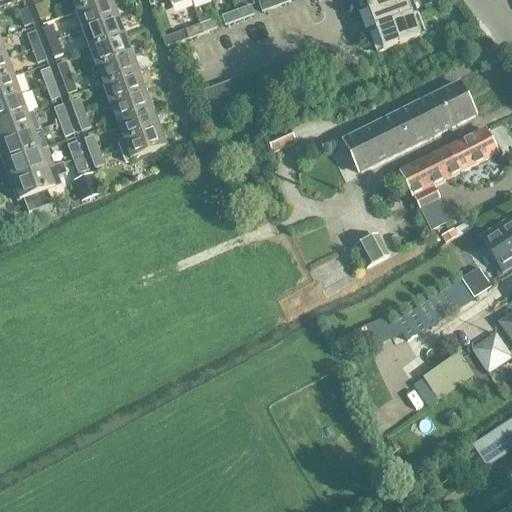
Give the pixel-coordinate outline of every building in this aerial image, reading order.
[(70,0),(75,13),(111,0),(110,0),(70,0)] [(115,12),(111,0),(75,13),(82,31),(117,18),(119,17),(117,11),(115,12)] [(262,13),(277,8),(273,0),(269,0),(259,4),(262,13)] [(363,0),(366,9),(390,0),(363,0)] [(405,0),(390,0),(366,9),(374,30),(411,16),(405,0)] [(44,3),(34,6),(39,20),(49,17),(44,3)] [(251,7),(236,12),(240,21),(254,16),(251,7)] [(32,24),(27,9),(18,13),(23,27),(32,24)] [(222,17),(225,27),(240,21),(236,12),(222,17)] [(411,16),(374,30),(383,52),(419,38),(411,16)] [(82,31),(89,50),(124,37),(124,36),(126,36),(124,30),(122,30),(117,18),(82,31)] [(214,20),(200,26),(203,35),(217,29),(214,20)] [(42,29),(48,44),(58,41),(52,26),(42,29)] [(188,40),(203,35),(200,26),(185,31),(188,40)] [(26,35),(31,50),(41,47),(35,32),(26,35)] [(130,53),(124,37),(89,50),(96,68),(133,54),(132,52),(130,53)] [(63,55),(58,41),(48,44),(53,59),(63,55)] [(37,65),(46,61),(41,47),(31,50),(37,65)] [(333,71),(324,47),(312,51),(321,75),(333,71)] [(321,75),(312,51),(302,55),(311,80),(321,75)] [(99,77),(102,86),(140,72),(133,54),(96,68),(90,70),(93,79),(99,77)] [(311,80),(302,55),(291,59),(300,84),(311,80)] [(6,59),(0,61),(0,82),(13,78),(6,59)] [(300,84),(291,59),(280,64),(289,88),(300,84)] [(56,66),(61,81),(71,78),(66,63),(56,66)] [(289,88),(280,64),(269,68),(278,92),(289,88)] [(278,92),(269,68),(258,72),(267,96),(278,92)] [(40,72),(45,87),(54,84),(49,69),(40,72)] [(146,88),(140,72),(102,86),(109,105),(144,92),(143,89),(146,88)] [(267,96),(258,72),(247,76),(256,100),(267,96)] [(256,100),(247,76),(236,80),(245,104),(256,100)] [(13,78),(0,82),(0,103),(20,96),(13,78)] [(71,78),(61,81),(67,96),(76,92),(71,78)] [(245,104),(236,80),(225,84),(234,108),(245,104)] [(54,84),(45,87),(50,102),(59,98),(54,84)] [(234,108),(225,84),(214,88),(224,112),(234,108)] [(474,117),(473,116),(458,84),(345,140),(360,173),(474,117)] [(214,88),(203,92),(212,116),(224,112),(214,88)] [(116,123),(151,110),(144,92),(109,105),(116,123)] [(0,124),(32,113),(25,94),(20,96),(0,103),(0,124)] [(69,103),(75,118),(84,114),(79,100),(69,103)] [(53,109),(58,124),(68,120),(62,106),(53,109)] [(153,110),(151,110),(116,123),(123,141),(159,128),(153,110)] [(32,113),(0,124),(0,145),(33,133),(39,131),(32,113)] [(84,114),(75,118),(80,133),(90,129),(84,114)] [(63,138),(73,135),(68,120),(58,124),(63,138)] [(159,128),(123,141),(123,142),(117,144),(124,162),(130,160),(165,147),(164,146),(166,145),(159,128)] [(497,156),(494,150),(485,130),(401,171),(425,222),(444,213),(432,188),(497,156)] [(40,152),(33,133),(0,145),(0,152),(5,165),(40,152)] [(290,133),(268,143),(273,154),(295,144),(290,133)] [(92,137),(83,140),(88,155),(98,152),(92,137)] [(435,148),(442,144),(439,138),(403,156),(408,167),(437,153),(435,148)] [(66,146),(72,161),(81,158),(76,143),(66,146)] [(40,152),(5,165),(3,165),(10,183),(11,182),(11,183),(47,170),(53,168),(46,149),(40,152)] [(103,166),(98,152),(88,155),(94,170),(103,166)] [(86,172),(81,158),(72,161),(77,176),(86,172)] [(54,189),(47,170),(11,183),(10,184),(17,203),(54,189)] [(82,201),(97,196),(90,177),(75,182),(82,201)] [(511,228),(511,229),(507,222),(481,239),(504,275),(511,269),(511,228)] [(377,237),(356,249),(367,270),(388,259),(377,237)] [(388,327),(394,344),(404,339),(407,342),(491,288),(478,268),(461,279),(388,327)] [(511,315),(498,324),(511,345),(511,315)] [(370,350),(392,339),(383,321),(361,332),(370,350)] [(368,346),(360,329),(338,338),(346,356),(368,346)] [(489,374),(511,359),(511,352),(499,332),(473,349),(489,374)] [(458,353),(423,375),(442,405),(478,383),(458,353)] [(511,419),(500,428),(511,445),(511,419)]
